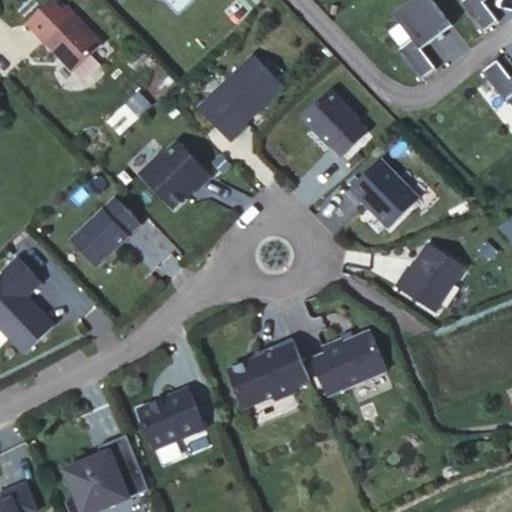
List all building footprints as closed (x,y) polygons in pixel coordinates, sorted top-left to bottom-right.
[(263,0),(238,0),(250,13),(263,0)] [(422,48),(453,25),(433,0),(411,0),(396,12),(414,37),(399,49),(422,79),(437,68),(422,48)] [(485,0),(462,0),(460,2),(484,32),(499,21),(484,1),(485,0)] [(74,14),(45,41),(74,71),(103,45),(74,14)] [(256,56),(200,108),(232,142),(244,130),(242,127),(285,86),(256,56)] [(511,76),(499,59),(484,71),(507,102),(511,97),(511,76)] [(125,128),(151,103),(140,91),(114,117),(125,128)] [(336,144),(346,155),(369,134),(358,123),(360,121),(331,91),(305,116),(334,146),(336,144)] [(212,177),(179,143),(160,161),(158,159),(142,174),(175,208),(196,188),(198,190),(212,177)] [(381,161),(347,193),(359,206),(362,202),(389,230),(419,201),(381,161)] [(117,198),(73,240),(98,267),(142,224),(117,198)] [(436,313),(465,268),(430,244),(410,276),(407,274),(398,288),(436,313)] [(0,326),(26,354),(55,326),(41,311),(40,313),(25,298),(18,290),(36,274),(20,257),(0,276),(0,326)] [(388,371),(372,331),(345,343),(343,340),(324,348),(326,354),(313,360),(329,396),(388,371)] [(259,358),(229,370),(245,408),(275,396),(276,400),(297,392),(295,388),(311,381),(294,339),(258,354),(259,358)] [(138,409),(154,449),(205,428),(188,388),(138,409)] [(94,511),(150,489),(127,435),(107,443),(110,451),(102,454),(66,469),(83,511),(94,511)] [(99,446),(102,454),(110,451),(107,443),(99,446)] [(0,511),(36,511),(38,511),(27,483),(0,494),(3,502),(4,504),(0,510),(0,511)]
